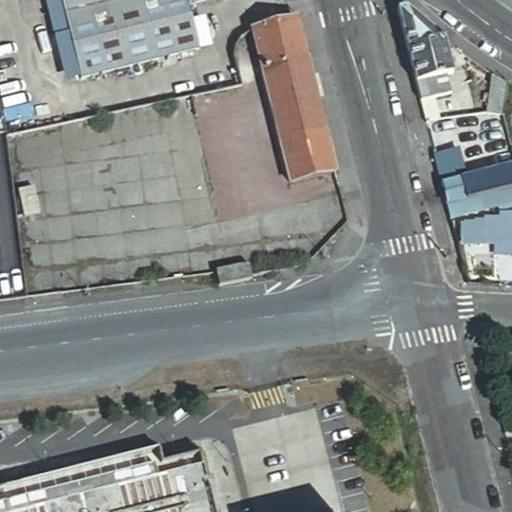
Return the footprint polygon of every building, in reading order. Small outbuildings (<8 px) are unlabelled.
[(58,0),(78,80),(197,50),(186,6),(209,0),(58,0)] [(399,13),(422,102),(435,99),(459,93),(447,45),(423,26),(406,11),(399,13)] [(334,176),(295,23),(249,34),(288,188),(334,176)] [(505,117),(509,89),(507,87),(492,78),(488,116),(505,117)] [(435,99),(422,102),(427,123),(440,122),(435,99)] [(453,139),(432,144),(443,185),(463,179),(459,162),(453,139)] [(511,191),(511,166),(484,174),(480,157),(459,162),(463,179),(443,185),(449,208),(470,202),(485,199),(501,195),(510,192),(511,191)] [(501,195),(504,207),(511,204),(511,202),(510,192),(501,195)] [(501,195),(485,199),(488,211),(504,207),(501,195)] [(485,199),(470,202),(473,214),(488,211),(485,199)] [(252,278),(251,270),(251,269),(215,274),(215,276),(217,275),(218,287),(252,282),(252,278)] [(0,511),(217,511),(203,456),(161,466),(156,449),(0,488),(0,511)]
